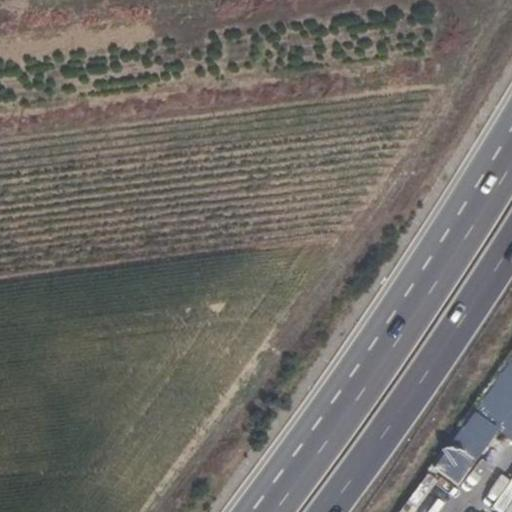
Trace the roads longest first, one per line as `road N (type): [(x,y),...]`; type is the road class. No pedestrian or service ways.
road 1 (track): [(134,511),(493,0)]
road 2 (primary): [(511,164),(277,511)]
road 3 (primary): [(328,511),(511,243)]
